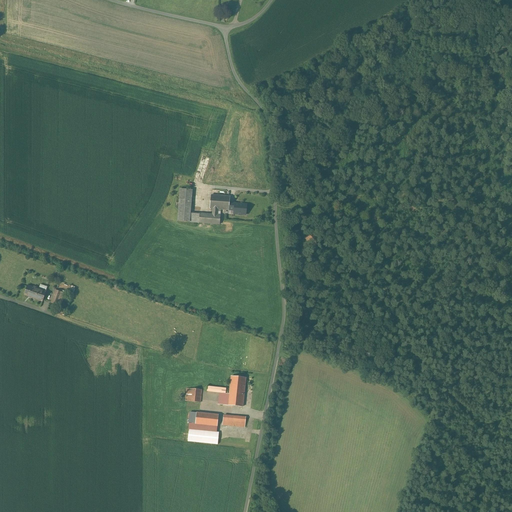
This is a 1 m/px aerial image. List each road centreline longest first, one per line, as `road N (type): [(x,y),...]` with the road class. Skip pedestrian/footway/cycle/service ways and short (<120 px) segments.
road 1 (unclassified): [(245,511),(284,305),(269,132),(262,109),(236,78),(225,27)]
road 2 (track): [(206,390),(172,352),(44,309)]
